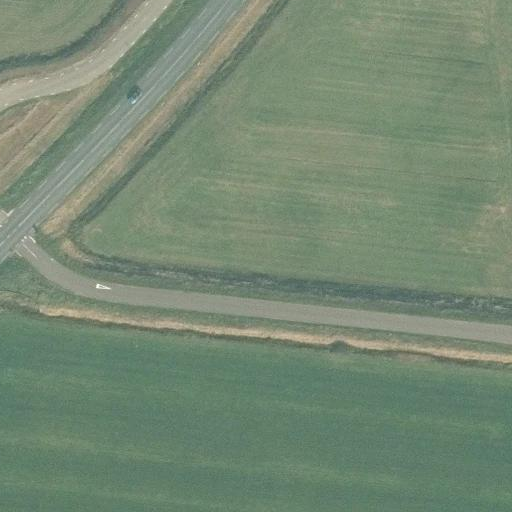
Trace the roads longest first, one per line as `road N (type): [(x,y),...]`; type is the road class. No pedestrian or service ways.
road 1 (residential): [(10,233),(58,274),(117,293),(511,334)]
road 2 (primary): [(229,0),(10,233)]
road 3 (unclassified): [(0,99),(81,75),(159,0)]
